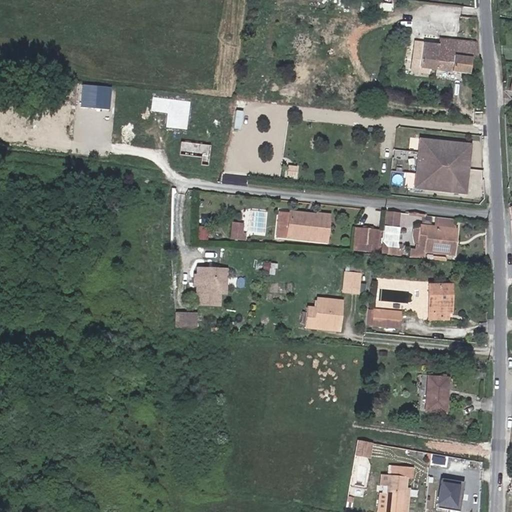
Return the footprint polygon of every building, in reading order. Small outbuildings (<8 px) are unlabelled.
[(478,57),(477,44),(446,39),(440,38),(439,44),(424,41),(421,58),(413,57),(412,70),(429,72),(429,68),(470,74),(471,56),(478,57)] [(426,91),(418,90),(416,101),(424,102),(426,91)] [(470,195),(475,143),(460,142),(460,144),(435,142),(436,139),(423,138),(418,190),(431,192),(431,189),(455,191),(455,194),(470,195)] [(179,162),(203,165),(202,173),(210,174),(212,153),(181,149),(179,162)] [(307,211),(289,209),(289,211),(280,210),(278,236),(330,240),(332,213),(319,212),(319,215),(307,214),(307,211)] [(387,210),(383,253),(400,255),(403,211),(387,210)] [(231,222),(230,240),(242,241),(243,223),(231,222)] [(426,250),(456,253),(459,226),(421,223),(419,242),(427,243),(426,250)] [(361,242),(362,226),(355,225),(354,241),(361,242)] [(371,243),(373,226),(362,226),(361,242),(360,249),(371,250),(371,243)] [(380,227),(373,226),(371,243),(380,243),(380,227)] [(278,260),(264,259),(264,271),(277,272),(278,260)] [(361,292),(361,270),(345,270),(343,290),(361,292)] [(219,296),(220,273),(198,271),(197,278),(194,278),(193,287),(197,288),(196,306),(218,308),(219,296)] [(226,296),(227,273),(220,273),(219,296),(226,296)] [(450,314),(450,286),(429,286),(429,320),(447,319),(447,314),(450,314)] [(339,330),(342,302),(318,299),(317,308),(307,307),(304,327),(339,330)] [(199,328),(199,311),(177,310),(176,327),(199,328)] [(398,328),(399,313),(374,310),(373,325),(398,328)] [(480,378),(481,370),(474,369),(473,377),(480,378)] [(444,394),(445,378),(428,376),(425,412),(447,414),(448,395),(444,394)] [(372,455),(374,445),(357,442),(355,453),(372,455)] [(403,505),(404,487),(405,478),(414,478),(415,465),(390,463),(386,503),(403,505)] [(440,478),(438,507),(463,509),(465,480),(440,478)]
